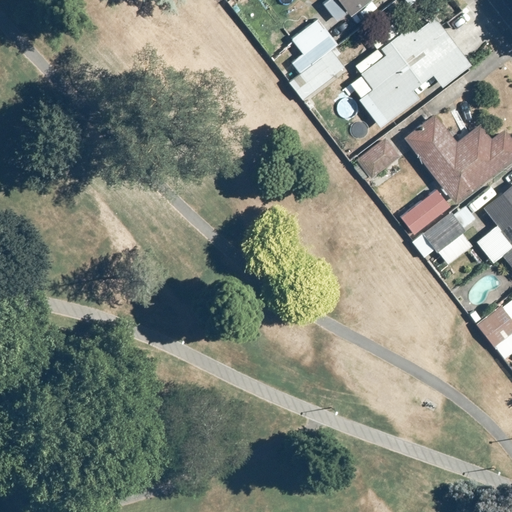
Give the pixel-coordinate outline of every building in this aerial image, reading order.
[(336,0),(351,17),(372,0),(336,0)] [(289,82),(330,51),(336,46),(314,18),(290,36),(302,52),(280,70),(289,82)] [(373,90),(358,100),(380,129),(420,100),(414,92),(434,77),(441,86),(469,66),(434,19),(416,33),(411,27),(381,50),(385,55),(361,73),(373,90)] [(330,51),(289,82),(302,99),(343,67),(330,51)] [(435,113),(403,138),(457,205),(511,162),(511,138),(505,129),(493,138),(482,124),(458,142),(435,113)] [(384,134),(354,156),(369,177),(400,155),(384,134)] [(511,183),(482,208),(511,245),(511,247),(500,257),(511,271),(511,183)] [(450,206),(436,188),(399,216),(413,234),(450,206)] [(475,219),(463,202),(409,241),(421,258),(435,248),(447,264),(472,246),(460,230),(475,219)] [(511,318),(511,295),(500,305),(511,319),(511,318)]
